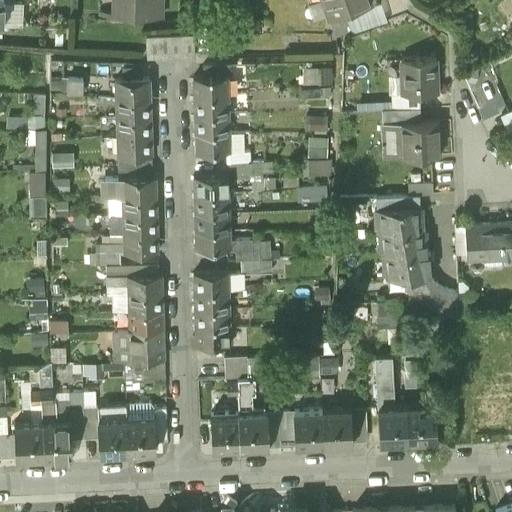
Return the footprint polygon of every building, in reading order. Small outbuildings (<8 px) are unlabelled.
[(116,0),(115,19),(157,20),(158,0),(116,0)] [(366,0),(321,0),(327,18),(368,5),(366,0)] [(13,16),(5,16),(5,25),(37,26),(38,9),(13,8),(13,16)] [(145,36),(146,57),(194,55),(194,34),(145,36)] [(434,59),(401,61),(402,93),(418,92),(435,91),(434,59)] [(304,82),(333,82),(334,65),(304,64),(304,82)] [(193,76),(193,95),(226,94),(226,75),(193,76)] [(83,76),(68,76),(68,92),(83,92),(83,76)] [(115,78),(116,98),(149,97),(149,77),(115,78)] [(418,92),(402,93),(399,93),(399,107),(418,106),(418,92)] [(193,95),(194,113),(227,112),(226,94),(193,95)] [(149,97),(116,98),(116,116),(150,116),(149,97)] [(420,106),(418,106),(399,107),(381,107),(381,121),(420,120),(420,106)] [(194,132),(228,131),(227,112),(194,113),(194,132)] [(150,116),(116,116),(116,135),(150,134),(150,116)] [(328,127),(328,118),(310,117),(309,126),(328,127)] [(436,119),(420,120),(381,121),(383,156),(438,153),(436,119)] [(195,151),(228,150),(228,131),(194,132),(195,151)] [(150,134),(116,135),(117,153),(151,152),(150,134)] [(332,176),(332,134),(310,134),(310,175),(332,176)] [(31,169),(31,212),(47,212),(47,169),(31,169)] [(193,173),(194,193),(227,192),(226,172),(193,173)] [(155,174),(121,175),(121,195),(155,194),(155,174)] [(407,180),(407,192),(418,192),(432,191),(431,179),(407,180)] [(194,193),(194,211),(228,210),(227,192),(194,193)] [(418,203),(418,192),(407,192),(374,194),(374,205),(377,205),(417,203),(418,203)] [(156,212),(155,194),(121,195),(122,213),(156,212)] [(417,215),(417,203),(377,205),(378,229),(381,229),(421,227),(423,227),(422,215),(417,215)] [(195,229),(228,229),(228,210),(194,211),(195,229)] [(156,212),(122,213),(123,232),(156,231),(156,212)] [(109,213),(86,214),(87,223),(110,222),(109,213)] [(476,272),(482,266),(482,258),(511,256),(511,220),(465,223),(467,259),(469,259),(469,267),(476,272)] [(421,227),(381,229),(382,252),(385,252),(425,250),(427,250),(427,239),(421,239),(421,227)] [(195,229),(195,249),(229,248),(228,229),(195,229)] [(156,231),(123,232),(123,251),(157,250),(156,231)] [(108,232),(97,233),(97,243),(109,243),(108,232)] [(425,263),(425,250),(385,252),(386,278),(431,276),(430,263),(425,263)] [(244,268),(244,288),(255,288),(255,282),(260,282),(259,267),(244,268)] [(193,271),(193,290),(227,289),(227,270),(193,271)] [(161,272),(127,273),(127,292),(161,291),(161,272)] [(193,290),(194,309),(228,308),(227,289),(193,290)] [(161,291),(127,292),(128,310),(162,309),(161,291)] [(398,300),(376,301),(377,317),(399,316),(398,300)] [(195,327),(229,326),(228,308),(194,309),(195,327)] [(162,309),(128,310),(128,329),(162,328),(162,309)] [(64,332),(64,320),(49,320),(49,332),(64,332)] [(195,327),(195,346),(229,345),(229,326),(195,327)] [(162,328),(128,329),(129,348),(163,347),(162,328)] [(333,354),(333,340),(322,341),(323,354),(333,354)] [(163,358),(163,347),(129,348),(129,359),(130,359),(163,358)] [(391,354),(373,355),(376,407),(378,407),(380,443),(407,441),(405,404),(393,405),(391,354)] [(248,357),(225,357),(226,377),(248,376),(248,357)] [(163,358),(130,359),(131,382),(164,381),(163,358)] [(40,402),(40,389),(39,368),(28,368),(30,402),(40,402)] [(404,373),(404,385),(414,385),(414,372),(404,373)] [(329,377),(307,378),(308,390),(330,389),(329,377)] [(247,379),(225,380),(226,393),(237,392),(248,392),(248,391),(247,379)] [(71,440),(70,421),(56,422),(55,400),(52,400),(52,389),(40,389),(40,402),(41,423),(43,458),(72,457),(71,440)] [(248,392),(237,392),(238,413),(239,449),(268,448),(266,411),(252,412),(252,391),(248,391),(248,392)] [(433,440),(434,396),(424,397),(424,403),(405,404),(407,441),(433,440)] [(511,400),(472,402),(474,438),(511,435),(511,400)] [(153,406),(148,402),(125,403),(125,404),(127,454),(155,453),(154,438),(153,406)] [(99,455),(127,454),(125,404),(98,405),(99,439),(99,455)] [(99,439),(98,405),(83,406),(83,414),(84,439),(99,439)] [(165,406),(153,406),(154,438),(166,438),(165,406)] [(348,409),(321,410),(323,445),(350,443),(348,409)] [(293,411),(293,413),(295,446),(323,445),(321,410),(293,411)] [(239,449),(238,413),(210,414),(212,450),(239,449)] [(295,446),(293,413),(277,414),(279,447),(295,446)] [(71,440),(84,439),(83,414),(70,414),(70,421),(71,440)] [(438,422),(439,440),(449,439),(449,422),(438,422)] [(43,458),(41,423),(14,425),(16,460),(43,458)]
